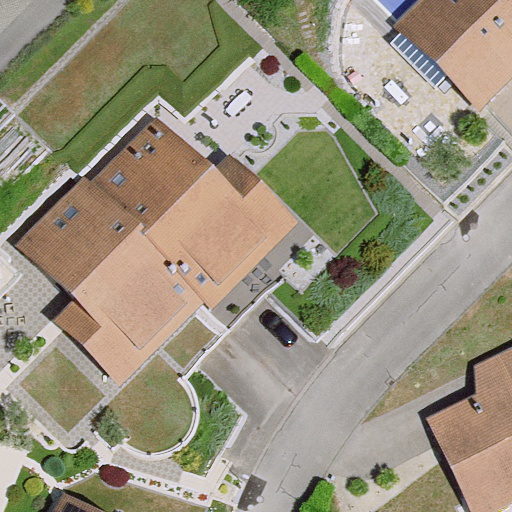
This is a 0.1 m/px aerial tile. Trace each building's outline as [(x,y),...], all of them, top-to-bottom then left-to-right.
[(511,85),(511,0),(434,0),(402,32),(451,83),(483,115),(511,85)] [(451,83),(402,32),(389,45),(438,96),(451,83)] [(153,123),(86,190),(200,303),(216,319),(250,284),(300,234),(236,172),(219,189),(153,123)] [(79,182),(14,249),(79,314),(60,333),(116,388),(154,350),(200,303),(86,190),(79,182)] [(250,284),(216,319),(237,339),(271,305),(250,284)] [(191,386),(237,339),(216,319),(200,303),(154,350),(191,386)] [(468,511),(511,511),(511,363),(473,381),(485,407),(431,431),(468,511)]
